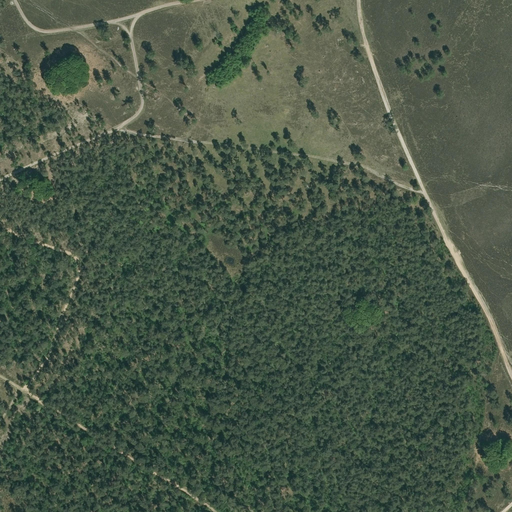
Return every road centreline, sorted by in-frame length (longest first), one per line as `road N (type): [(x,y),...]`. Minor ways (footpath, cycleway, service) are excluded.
road 1 (track): [(511,372),(423,191),(358,164),(112,130)]
road 2 (track): [(0,423),(50,351),(79,264),(0,226)]
road 3 (track): [(0,376),(218,511)]
road 4 (track): [(0,180),(141,109),(131,41)]
road 5 (track): [(423,191),(384,100),(358,0)]
